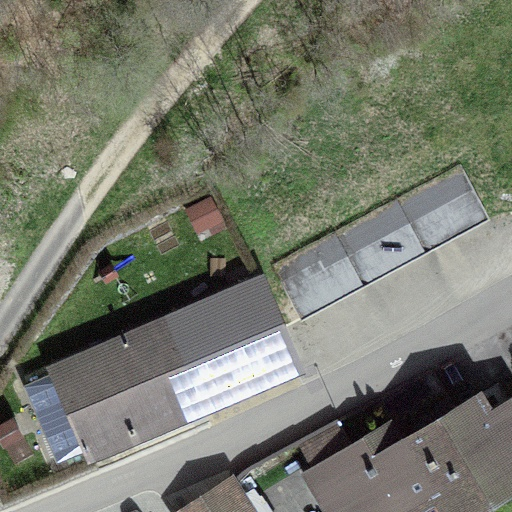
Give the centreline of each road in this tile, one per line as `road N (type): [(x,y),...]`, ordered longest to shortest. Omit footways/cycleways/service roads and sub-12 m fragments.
road 1 (residential): [(511,306),(348,401),(82,511)]
road 2 (track): [(0,348),(106,179),(248,0)]
